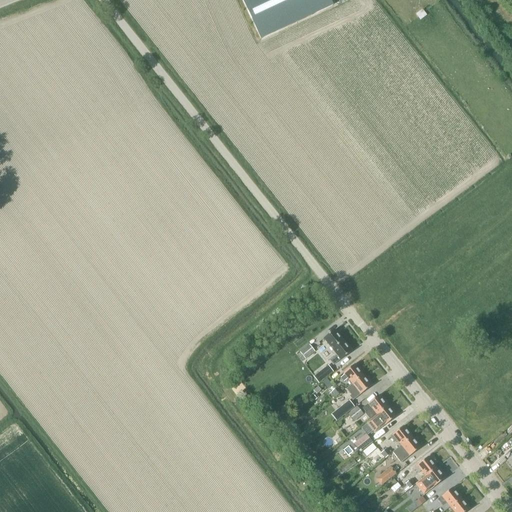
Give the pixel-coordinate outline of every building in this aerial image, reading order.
[(242,0),(257,32),(325,0),(242,0)] [(332,349),(343,341),(334,330),(321,341),(326,347),(328,345),(332,349)] [(340,360),(351,351),(343,341),(332,349),(336,355),(329,360),(333,365),(340,360)] [(315,352),(310,345),(300,353),(305,360),(315,352)] [(316,362),(321,358),(317,352),(311,357),(316,362)] [(321,358),(316,362),(320,367),(325,363),(321,358)] [(328,365),(313,376),(319,384),(333,372),(328,365)] [(344,373),(345,375),(340,378),(343,382),(348,378),(352,384),(363,375),(354,365),(344,373)] [(353,401),(371,386),(363,375),(352,384),(346,389),(350,395),(349,396),(353,401)] [(341,392),(337,387),(332,392),(336,397),(341,392)] [(370,420),(387,406),(379,395),(362,408),(365,412),(364,413),(370,420)] [(349,400),(339,408),(344,415),(345,414),(353,408),(354,407),(349,400)] [(385,425),(396,417),(387,406),(370,420),(366,423),(374,433),(385,425)] [(364,414),(357,407),(348,414),(354,422),(364,414)] [(401,445),(412,437),(404,427),(390,437),(394,442),(397,440),(401,445)] [(373,443),(366,434),(353,444),(360,452),(373,443)] [(395,451),(393,453),(401,463),(420,448),(412,437),(401,445),(402,446),(395,451)] [(385,458),(390,454),(386,449),(381,454),(377,449),(367,457),(374,467),(385,458)] [(306,459),(311,466),(315,463),(310,455),(306,459)] [(425,477),(436,468),(428,457),(414,468),(418,473),(421,471),(425,477)] [(396,474),(390,467),(380,476),(385,483),(396,474)] [(433,487),(434,487),(445,478),(436,468),(425,477),(415,485),(423,495),(433,487)] [(410,489),(415,485),(411,480),(406,484),(410,489)] [(394,492),(402,487),(399,482),(391,487),(394,492)] [(452,488),(438,500),(442,505),(446,502),(450,507),(461,499),(452,488)] [(414,503),(418,507),(425,501),(422,497),(414,503)] [(453,511),(465,511),(469,509),(461,499),(450,507),(453,511)]
